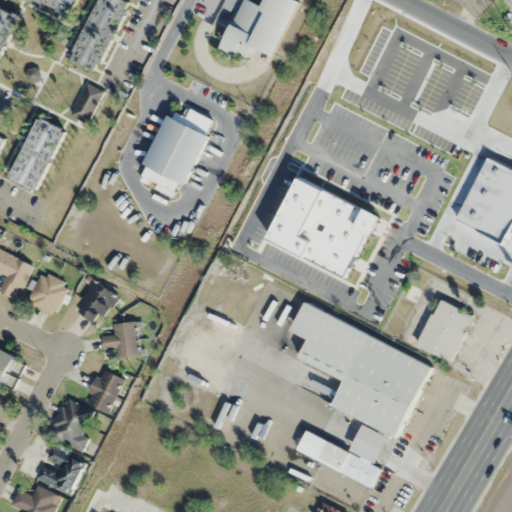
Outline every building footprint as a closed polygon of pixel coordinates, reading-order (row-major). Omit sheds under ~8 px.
[(36,0),(69,16),(76,0),(36,0)] [(130,3),(124,0),(99,0),(88,24),(113,37),(130,3)] [(298,0),(266,0),(264,5),(250,0),(241,0),(221,49),(249,60),(255,47),(276,56),(298,0)] [(111,41),(88,27),(70,57),(93,71),(111,41)] [(89,124),(105,90),(87,82),(71,116),(89,124)] [(38,189),(64,131),(36,119),(11,177),(38,189)] [(457,220),(490,158),(511,169),(511,231),(505,245),(457,220)] [(270,239),(301,177),(367,211),(368,208),(384,216),(373,238),(370,236),(348,279),(270,239)] [(33,266),(0,248),(0,272),(7,276),(0,289),(0,291),(16,300),(33,266)] [(27,301),(54,315),(69,285),(43,271),(27,301)] [(78,309),(93,325),(118,301),(97,280),(78,298),(84,304),(78,309)] [(474,315),(439,299),(418,347),(453,362),(474,315)] [(433,364),(304,304),(292,331),(309,339),(300,359),(343,379),(331,406),(399,438),(433,364)] [(137,322),(113,324),(114,335),(102,336),(103,350),(116,349),(117,359),(140,357),(137,322)] [(27,364),(0,350),(0,385),(13,392),(27,364)] [(87,404),(110,414),(124,378),(100,369),(87,404)] [(94,412),(68,398),(48,433),(82,452),(89,439),(82,435),(94,412)] [(373,486),(381,468),(376,466),(389,437),(363,425),(351,452),(327,442),(318,462),(373,486)] [(37,479),(71,495),(86,463),(52,446),(43,464),(44,464),(37,479)] [(11,505),(24,511),(23,511),(52,511),(57,505),(53,503),(57,495),(37,485),(31,496),(19,489),(11,505)] [(316,511),(343,511),(321,502),(316,511)]
